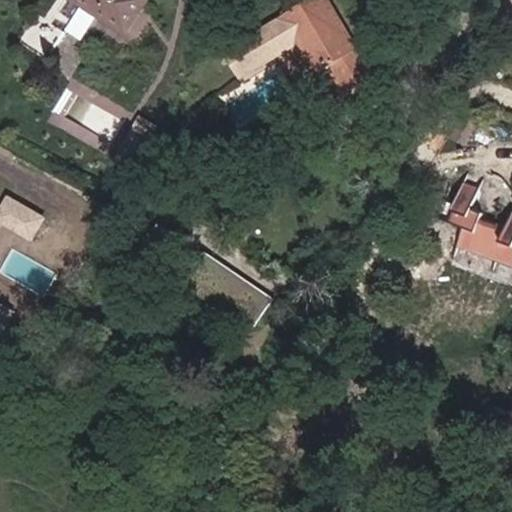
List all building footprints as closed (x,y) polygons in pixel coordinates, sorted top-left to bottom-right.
[(148,0),(76,0),(127,33),(148,0)] [(373,77),(327,0),(316,0),(228,54),(242,77),(298,43),(315,72),(328,64),(334,72),(346,93),(373,77)] [(81,37),(94,17),(80,9),(68,28),(81,37)] [(47,60),(64,33),(37,15),(20,42),(47,60)] [(346,93),(334,72),(330,75),(342,95),(346,93)] [(471,126),(478,103),(457,96),(450,118),(471,126)] [(317,132),(307,115),(293,123),(303,139),(311,135),(317,132)] [(136,171),(160,129),(139,118),(115,160),(136,171)] [(318,146),(311,135),(303,139),(298,142),(305,154),(318,146)] [(511,216),(508,229),(482,220),(484,214),(473,210),(479,190),(463,185),(456,205),(447,201),(441,218),(465,226),(459,243),(511,260),(511,216)] [(0,225),(1,225),(32,243),(47,217),(6,193),(0,203),(0,225)] [(160,266),(175,243),(159,232),(144,255),(160,266)] [(234,284),(206,264),(190,287),(206,298),(214,285),(227,294),(234,284)] [(268,307),(234,284),(227,294),(214,285),(206,298),(190,287),(163,327),(197,350),(223,311),(251,331),(268,307)]
